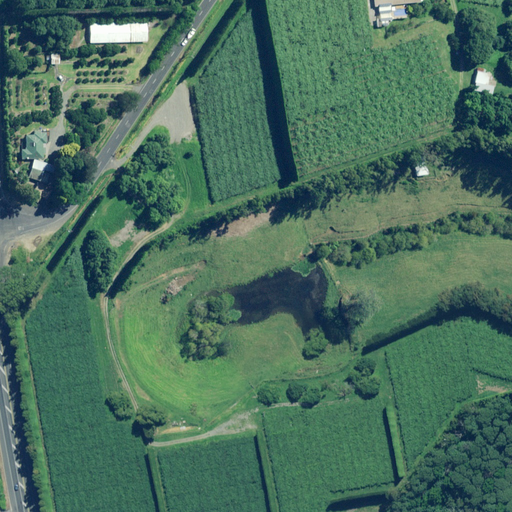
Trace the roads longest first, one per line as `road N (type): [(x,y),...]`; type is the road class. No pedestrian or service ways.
road 1 (tertiary): [(0,226),(44,219),(72,200),(211,0)]
road 2 (trunk): [(26,511),(0,341)]
